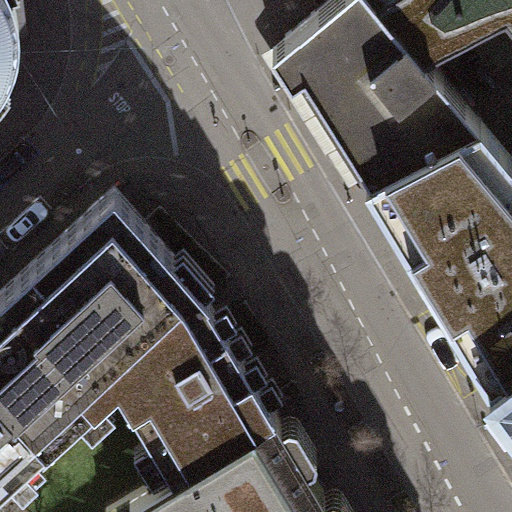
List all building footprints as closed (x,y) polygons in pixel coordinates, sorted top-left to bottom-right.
[(0,0),(0,86),(0,87),(11,66),(14,54),(17,40),(17,30),(17,21),(14,3),(12,0),(0,0)] [(306,67),(373,171),(481,114),(428,51),(424,50),(381,0),(326,0),(274,44),(294,74),(306,67)] [(511,0),(381,0),(424,50),(428,51),(507,9),(511,15),(511,0)] [(511,150),(500,137),(481,114),(373,171),(367,174),(381,199),(493,382),(511,414),(511,150)] [(276,406),(209,295),(212,292),(115,186),(0,290),(0,386),(49,441),(119,377),(173,467),(276,406)] [(44,445),(49,441),(0,386),(0,482),(43,444),(44,445)] [(105,509),(106,511),(340,511),(276,406),(173,467),(105,509)]
